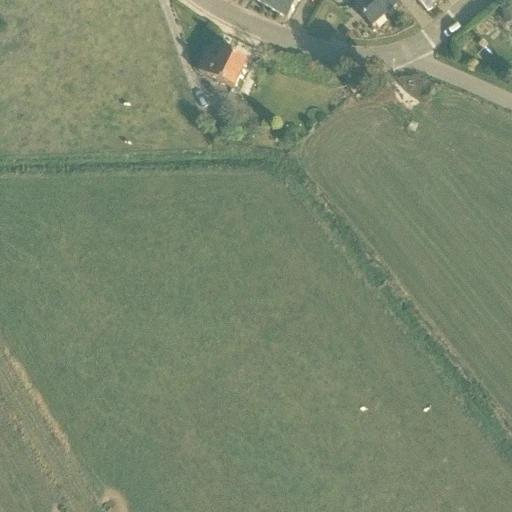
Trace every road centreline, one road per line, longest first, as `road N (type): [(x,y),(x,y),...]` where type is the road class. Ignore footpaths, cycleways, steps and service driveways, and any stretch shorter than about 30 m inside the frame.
road 1 (residential): [(408,56),(348,56),(273,38),(199,0)]
road 2 (track): [(85,511),(0,373)]
